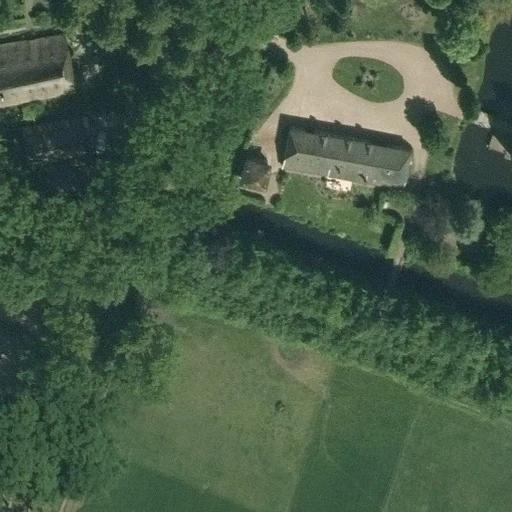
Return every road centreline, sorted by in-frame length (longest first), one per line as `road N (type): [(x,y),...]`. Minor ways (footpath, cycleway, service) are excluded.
road 1 (track): [(125,225),(133,238),(511,365)]
road 2 (track): [(202,20),(304,55),(361,49),(400,56),(415,71),(416,87),(400,121),(346,122),(313,106),(303,86)]
road 3 (track): [(125,225),(21,511)]
road 4 (track): [(202,20),(125,225)]
road 5 (track): [(400,121),(418,149),(416,223),(450,242),(511,248)]
road 6 (track): [(125,225),(0,183)]
